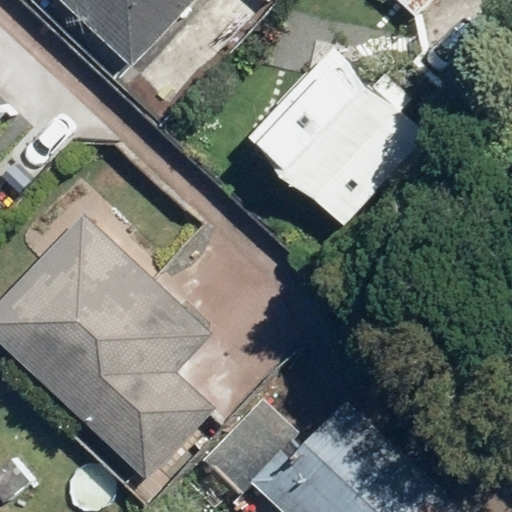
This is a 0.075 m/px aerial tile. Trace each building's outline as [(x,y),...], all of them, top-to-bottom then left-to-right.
[(72,0),(137,62),(196,0),(72,0)] [(439,0),(398,0),(420,21),(439,0)] [(340,45),(256,134),(353,223),(436,135),(408,109),(419,97),(392,72),(381,84),(340,45)] [(91,213),(0,308),(0,331),(155,478),(224,407),(185,370),(220,335),(91,213)] [(474,511),(351,399),(308,447),(299,439),(305,432),(267,397),(210,459),(249,495),(258,485),(287,511),(474,511)] [(14,511),(46,482),(19,454),(0,472),(0,501),(10,511),(14,511)]
